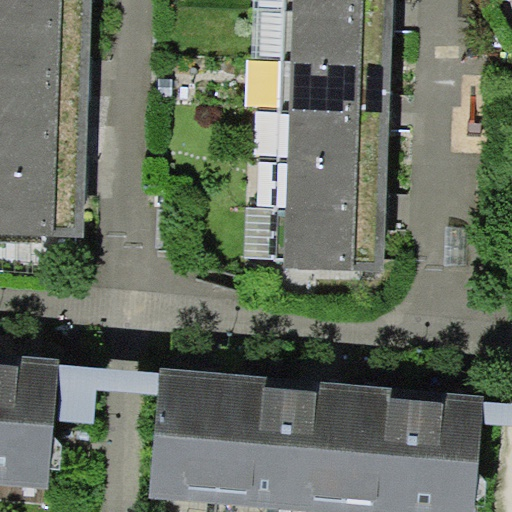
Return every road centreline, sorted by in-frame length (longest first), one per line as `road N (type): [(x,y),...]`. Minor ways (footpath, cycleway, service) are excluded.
road 1 (residential): [(445,0),(436,336)]
road 2 (residential): [(121,310),(436,336)]
road 3 (residential): [(134,0),(121,310)]
road 4 (residential): [(118,511),(121,310)]
road 5 (residential): [(0,300),(121,310)]
